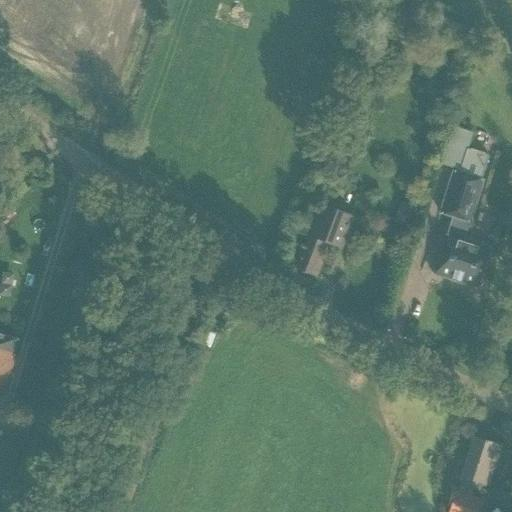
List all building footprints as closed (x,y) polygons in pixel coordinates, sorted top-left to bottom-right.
[(403,49),(407,37),(393,32),(388,45),(403,49)] [(476,288),(489,246),(464,238),(469,224),(470,224),(484,181),(452,171),(439,213),(451,217),(445,236),(432,274),(476,288)] [(392,222),(406,228),(415,207),(400,201),(392,222)] [(343,248),(354,218),(317,203),(311,222),(313,223),(309,235),(296,268),(312,274),(315,268),(319,269),(329,243),(343,248)] [(395,248),(400,235),(381,228),(376,241),(395,248)] [(8,366),(16,340),(0,334),(0,395),(2,396),(12,367),(8,366)] [(488,485),(501,446),(473,437),(461,476),(463,477),(458,492),(456,491),(448,511),(477,511),(482,499),(470,495),(475,481),(488,485)]
